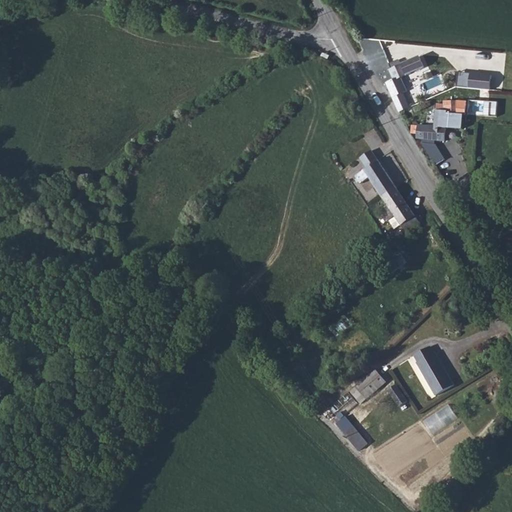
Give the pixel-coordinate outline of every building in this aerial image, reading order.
[(387,83),(394,97),(408,91),(401,77),(425,67),(420,56),(401,65),(399,60),(389,64),(391,69),(390,70),(394,80),(387,83)] [(490,87),(490,71),(459,71),(459,87),(490,87)] [(444,103),(437,103),(435,127),(412,125),(411,133),(417,133),(417,138),(446,141),(448,114),(457,113),(457,101),(444,101),(444,103)] [(361,158),(367,168),(379,161),(372,151),(361,158)] [(367,168),(356,176),(361,184),(370,178),(383,198),(397,188),(379,161),(367,168)] [(397,188),(383,198),(388,205),(381,210),(388,222),(389,221),(396,217),(401,226),(407,234),(421,224),(397,188)] [(395,230),(401,226),(396,217),(389,221),(395,230)] [(403,256),(387,268),(392,274),(408,262),(403,256)] [(338,335),(353,322),(346,314),(331,327),(338,335)] [(435,353),(431,347),(414,356),(418,363),(417,363),(436,396),(455,385),(436,352),(435,353)] [(376,370),(356,387),(367,400),(387,382),(376,370)] [(397,385),(389,390),(400,407),(408,402),(397,385)] [(356,387),(351,391),(362,404),(367,400),(356,387)] [(449,402),(424,419),(447,454),(473,437),(449,402)] [(368,444),(354,426),(345,433),(359,451),(368,444)]
